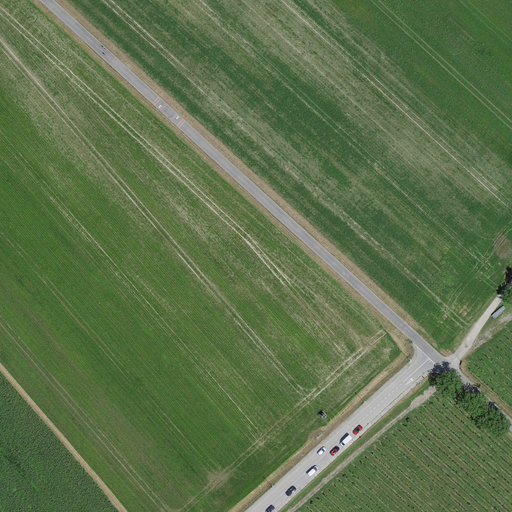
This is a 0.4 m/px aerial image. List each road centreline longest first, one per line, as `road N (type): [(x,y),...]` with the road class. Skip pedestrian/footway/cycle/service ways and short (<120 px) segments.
road 1 (unclassified): [(433,354),(52,0)]
road 2 (residential): [(259,511),(433,354)]
